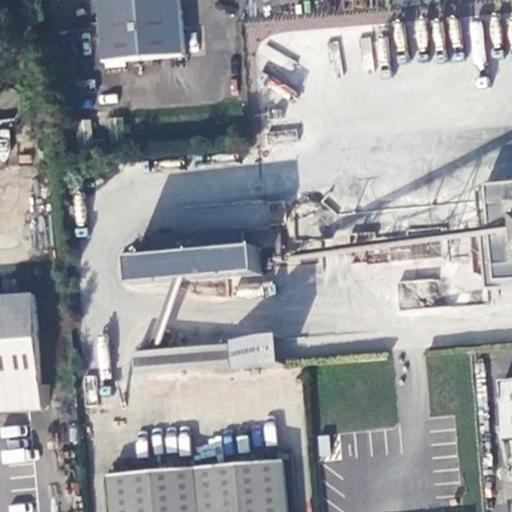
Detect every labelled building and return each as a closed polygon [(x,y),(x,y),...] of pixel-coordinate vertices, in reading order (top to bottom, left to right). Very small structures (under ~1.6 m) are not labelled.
[(100,0),(106,66),(186,59),(181,0),(100,0)] [(365,41),(367,64),(356,65),(358,86),(368,85),(370,107),(477,99),(471,12),(439,14),(440,36),(365,41)] [(511,192),(482,196),(490,293),(511,291),(511,192)] [(134,286),(134,287),(263,277),(260,250),(245,251),(243,230),(147,237),(148,258),(132,260),(134,286)] [(134,286),(132,260),(132,254),(121,254),(123,286),(134,286)] [(0,298),(0,414),(46,411),(38,296),(0,298)] [(285,368),(282,339),(228,343),(231,373),(285,368)] [(511,511),(511,382),(503,383),(508,443),(511,442),(511,503),(498,505),(498,511),(511,511)] [(112,477),(114,511),(291,511),(287,462),(112,477)]
